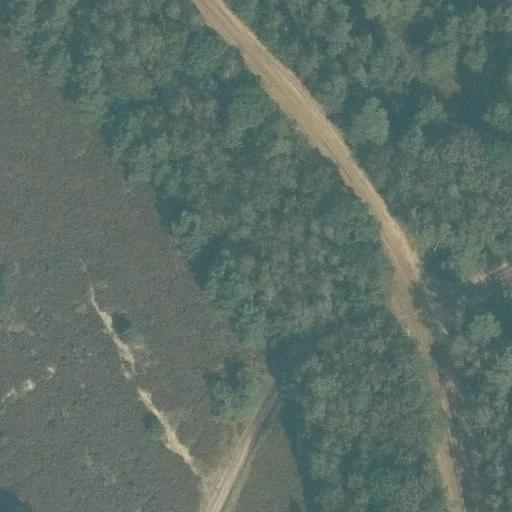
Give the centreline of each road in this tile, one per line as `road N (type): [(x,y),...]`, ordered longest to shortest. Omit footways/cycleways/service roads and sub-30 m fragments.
road 1 (track): [(203,0),(376,221),(395,284)]
road 2 (track): [(214,511),(328,330),(395,284)]
road 3 (track): [(395,284),(448,511)]
road 4 (track): [(406,338),(511,269)]
